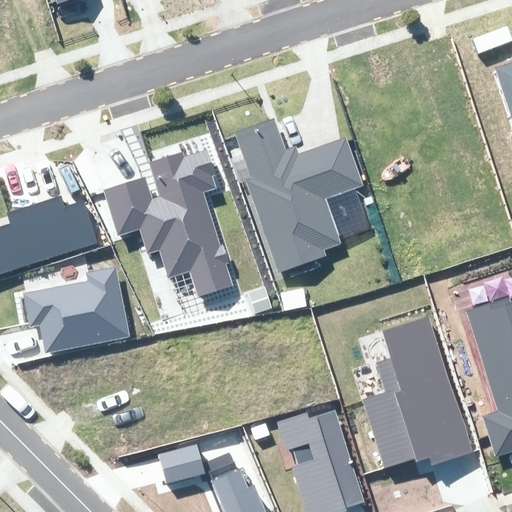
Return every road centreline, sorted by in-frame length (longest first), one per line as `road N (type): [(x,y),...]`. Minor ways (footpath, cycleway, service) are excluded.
road 1 (residential): [(379,0),(0,118)]
road 2 (residential): [(0,417),(92,511)]
